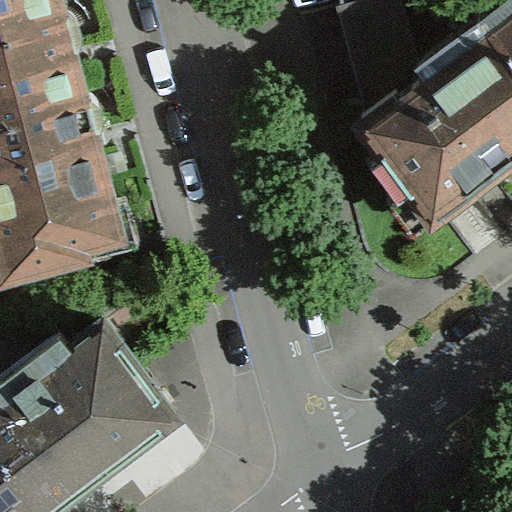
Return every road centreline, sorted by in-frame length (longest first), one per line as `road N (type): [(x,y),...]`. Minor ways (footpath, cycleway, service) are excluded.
road 1 (unclassified): [(188,0),(248,245),(322,472)]
road 2 (residential): [(322,472),(511,341)]
